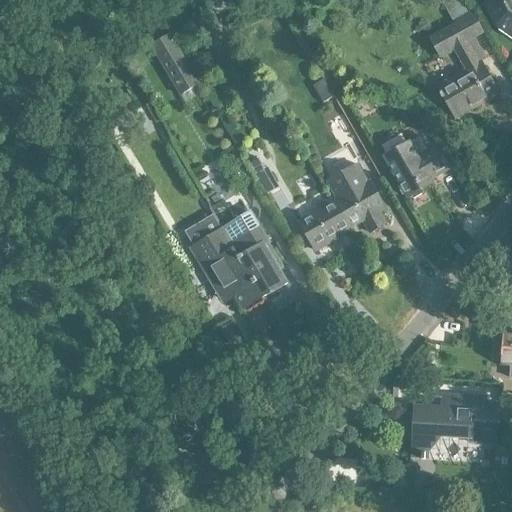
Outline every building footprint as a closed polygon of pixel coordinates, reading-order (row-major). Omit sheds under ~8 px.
[(440,91),(455,118),(499,94),(481,63),(479,64),(466,41),(482,32),(471,12),(468,13),(460,0),(445,0),(442,2),(453,22),(454,22),(456,25),(431,40),(440,56),(454,48),(467,71),(453,78),(455,82),(440,91)] [(511,0),(485,0),(488,4),(486,5),(497,25),(501,28),(499,31),(511,40),(511,0)] [(179,49),(160,60),(180,95),(199,84),(179,49)] [(338,106),(319,117),(327,132),(347,120),(338,106)] [(336,128),(348,149),(361,142),(349,121),(336,128)] [(385,157),(408,197),(411,195),(413,199),(423,193),(421,190),(432,183),(430,180),(448,169),(436,148),(429,152),(420,137),(385,157)] [(250,163),(269,195),(280,188),(268,167),(266,169),(259,158),(250,163)] [(327,184),(337,201),(352,227),(363,221),(370,233),(386,224),(379,212),(385,209),(370,182),(369,183),(359,165),(327,184)] [(338,238),(337,236),(352,227),(337,201),(299,222),(315,251),(338,238)] [(269,255),(264,245),(268,242),(251,213),(224,229),(265,297),(287,284),(276,266),(281,263),(274,252),(269,255)] [(265,297),(224,229),(194,248),(221,292),(226,289),(232,299),(235,297),(243,310),(265,297)] [(252,351),(234,322),(222,329),(240,359),(252,351)] [(511,328),(511,329),(510,335),(504,334),(502,365),(511,366),(510,377),(511,376),(511,328)] [(415,408),(412,459),(425,460),(425,453),(439,436),(470,438),(470,442),(483,443),(495,444),(497,403),(485,403),(486,399),(459,397),(458,410),(440,409),(440,412),(431,412),(431,409),(415,408)]
